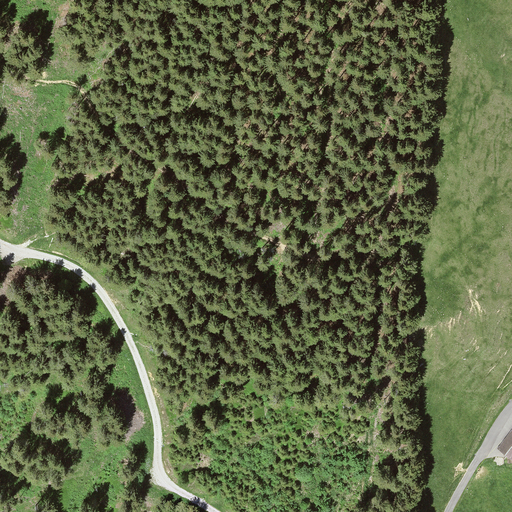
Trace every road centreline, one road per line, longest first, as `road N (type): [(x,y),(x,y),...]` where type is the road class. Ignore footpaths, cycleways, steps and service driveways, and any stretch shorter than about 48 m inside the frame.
road 1 (track): [(212,511),(165,479),(143,373),(92,280),(63,260),(0,243)]
road 2 (unclassified): [(511,407),(450,511)]
